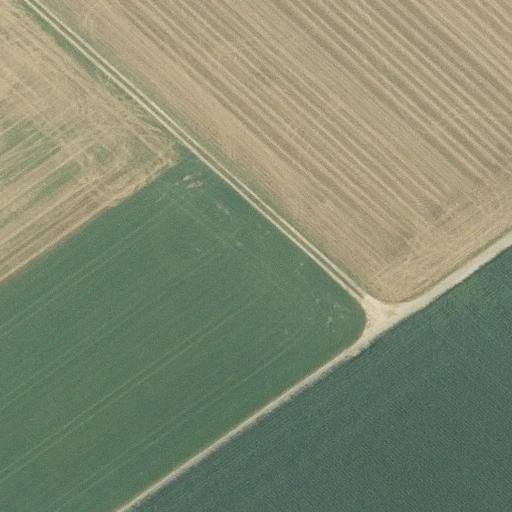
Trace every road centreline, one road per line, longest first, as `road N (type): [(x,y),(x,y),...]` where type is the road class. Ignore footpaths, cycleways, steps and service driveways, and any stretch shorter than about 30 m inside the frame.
road 1 (track): [(390,324),(29,0)]
road 2 (track): [(128,511),(511,238)]
